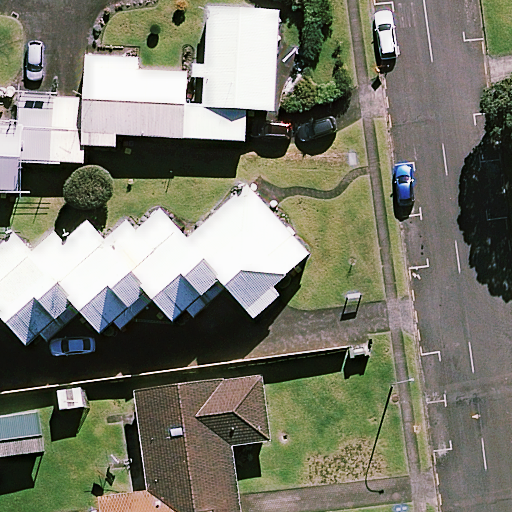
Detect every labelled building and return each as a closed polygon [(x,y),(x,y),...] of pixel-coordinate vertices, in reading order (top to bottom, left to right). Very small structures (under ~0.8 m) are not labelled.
[(211,87),(209,113),(254,116),(281,117),(286,17),(215,13),(212,72),(199,72),(198,86),(211,87)] [(123,142),(191,146),(193,113),(195,79),(144,77),(145,63),(94,61),(91,106),(89,153),(122,155),(123,142)] [(56,169),(59,105),(40,104),(27,103),(26,131),(24,167),(56,169)] [(59,105),(56,169),(88,171),(89,153),(91,106),(76,106),(59,105)] [(191,146),(252,149),(253,133),(254,116),(209,113),(193,113),(191,146)] [(24,167),(26,131),(0,130),(0,197),(22,199),(24,167)] [(252,193),(190,250),(226,288),(261,326),(287,302),(279,294),(315,261),(252,193)] [(179,331),(226,288),(190,250),(162,220),(142,239),(131,227),(105,251),(152,302),(179,331)] [(107,344),(152,302),(105,251),(87,232),(69,249),(59,239),(32,263),(79,314),(107,344)] [(0,320),(33,356),(79,314),(32,263),(15,245),(0,258),(0,320)] [(278,448),(268,380),(141,398),(155,499),(105,506),(106,511),(246,511),(239,454),(278,448)] [(0,457),(43,454),(40,416),(0,420),(0,457)]
